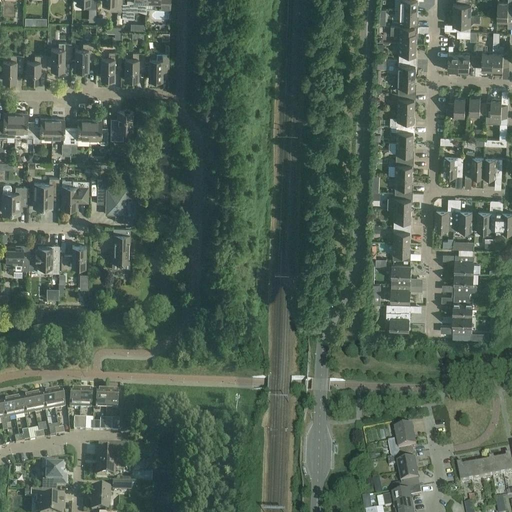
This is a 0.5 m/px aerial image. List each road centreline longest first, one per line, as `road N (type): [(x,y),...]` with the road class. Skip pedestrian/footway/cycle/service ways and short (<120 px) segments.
road 1 (residential): [(314,511),(323,337),(357,265),(368,7)]
road 2 (residential): [(0,95),(181,95)]
road 3 (residential): [(434,326),(432,184)]
